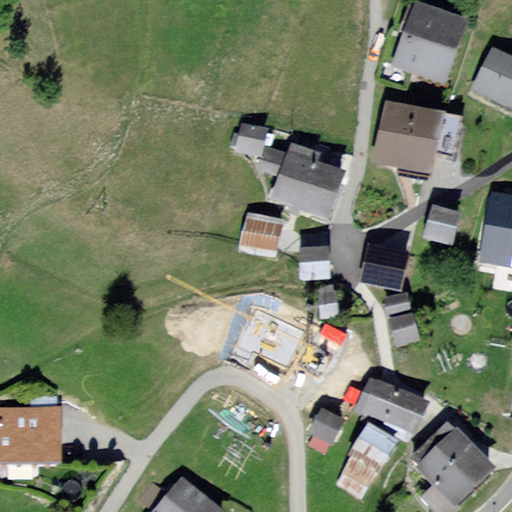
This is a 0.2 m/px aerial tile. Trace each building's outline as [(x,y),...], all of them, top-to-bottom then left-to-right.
[(484,22),(426,0),(402,64),(459,86),(484,22)] [(511,55),(497,48),(477,89),(511,105),(511,55)] [(460,121),(403,110),(392,167),(449,178),(460,121)] [(277,131),(248,123),(240,150),(270,158),(277,131)] [(351,178),(299,158),(281,203),(333,223),(351,178)] [(511,194),(496,192),(484,261),(511,265),(511,194)] [(477,220),(445,210),(435,240),(468,250),(477,220)] [(291,232),(254,224),(247,251),(284,259),(291,232)] [(425,256),(378,245),(369,283),(416,294),(425,256)] [(343,258),(310,256),(308,282),(341,284),(343,258)] [(428,312),(402,317),(407,346),(433,342),(428,312)] [(444,407),(377,378),(363,412),(429,441),(444,407)] [(362,423),(333,406),(312,442),(330,452),(337,440),(348,447),(362,423)] [(5,415),(7,467),(73,464),(71,412),(5,415)] [(409,445),(378,426),(342,482),(374,501),(409,445)] [(511,465),(469,426),(433,464),(475,503),(511,465)] [(239,511),(196,476),(165,511),(239,511)]
